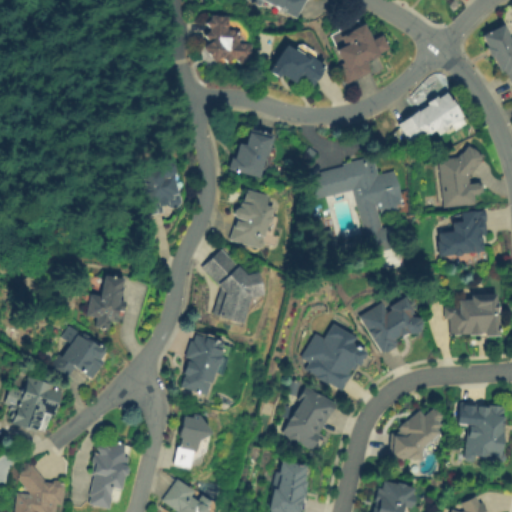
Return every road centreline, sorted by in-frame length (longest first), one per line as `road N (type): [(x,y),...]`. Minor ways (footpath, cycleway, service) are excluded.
road 1 (residential): [(181,63),(206,189),(170,313),(136,373)]
road 2 (residential): [(194,106),(228,98),(308,113),(353,109),(386,96),(440,46)]
road 3 (residential): [(511,366),(425,372),(379,393),(363,408),(337,511)]
road 4 (residential): [(376,0),(458,65),(492,116),(511,168)]
road 5 (residential): [(136,373),(153,418),(132,511)]
